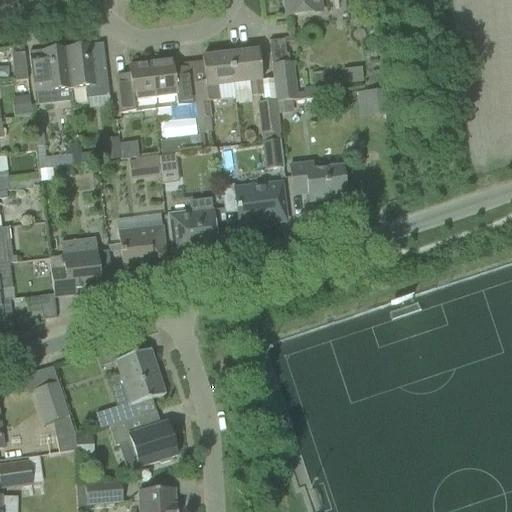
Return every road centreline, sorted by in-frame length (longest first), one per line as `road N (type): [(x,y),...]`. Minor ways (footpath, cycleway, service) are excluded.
road 1 (residential): [(0,20),(77,9),(143,43),(214,29),(226,0)]
road 2 (residential): [(212,511),(201,402),(167,300)]
road 3 (residential): [(167,300),(357,239)]
road 4 (residential): [(0,362),(167,300)]
road 5 (unclassified): [(357,239),(511,186)]
